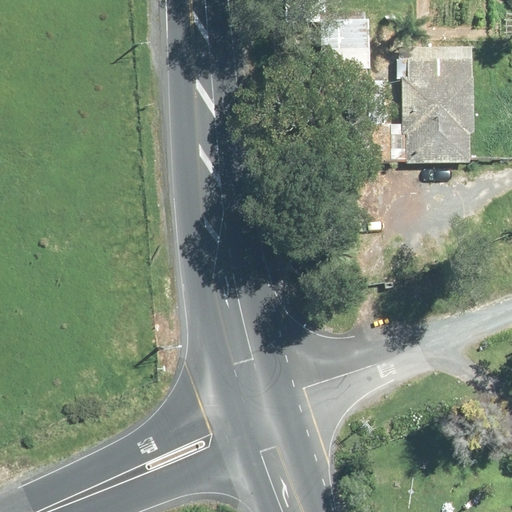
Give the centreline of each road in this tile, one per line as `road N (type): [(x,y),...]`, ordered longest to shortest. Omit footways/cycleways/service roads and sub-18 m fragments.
road 1 (secondary): [(189,0),(211,253),(230,346),(257,411)]
road 2 (secondary): [(0,511),(220,402),(257,411)]
road 3 (residential): [(257,411),(511,314)]
road 4 (secondary): [(257,411),(236,448),(92,511)]
road 5 (unknown): [(511,195),(468,211),(387,207)]
